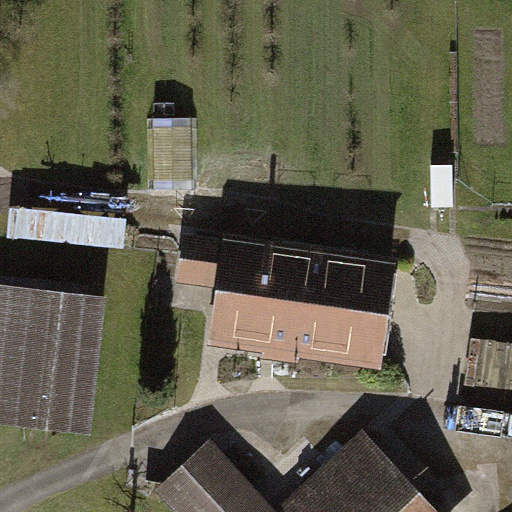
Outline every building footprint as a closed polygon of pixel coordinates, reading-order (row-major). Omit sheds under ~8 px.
[(197,117),(148,118),(148,189),(198,189),(197,117)] [(384,268),(193,240),(188,276),(229,283),(222,334),(371,356),(384,268)] [(0,414),(24,416),(37,298),(1,293),(0,296),(0,414)] [(87,303),(37,298),(24,416),(74,422),(87,303)] [(165,490),(185,511),(429,511),(359,436),(283,506),(288,511),(267,511),(209,449),(165,490)]
